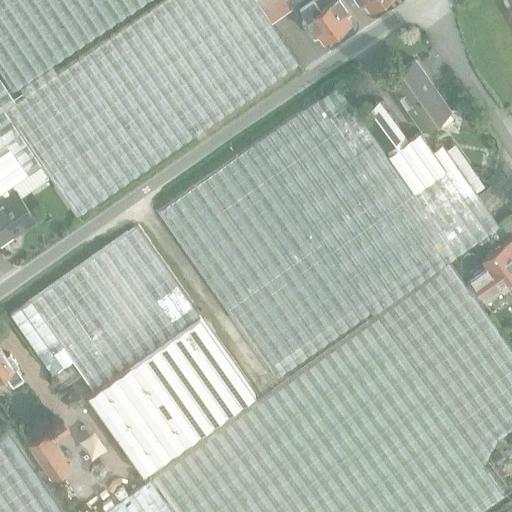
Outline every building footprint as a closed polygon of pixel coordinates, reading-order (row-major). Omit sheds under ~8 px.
[(0,0),(0,71),(11,88),(143,0),(0,0)] [(15,102),(3,110),(39,162),(49,176),(76,214),(297,61),(270,22),(255,0),(161,0),(56,73),(51,65),(19,87),(25,95),(15,102)] [(255,0),(270,22),(292,7),(290,4),(292,3),(289,0),(255,0)] [(296,0),(292,3),(290,4),(292,7),(313,37),(317,34),(322,41),(337,31),(315,0),(296,0)] [(341,0),(315,0),(337,31),(350,21),(346,14),(350,12),(341,0)] [(355,0),(360,5),(364,3),(368,9),(381,0),(355,0)] [(416,60),(387,79),(420,130),(449,111),(416,60)] [(0,139),(3,138),(26,171),(39,162),(3,110),(15,102),(0,79),(0,139)] [(162,207),(158,210),(275,376),(369,310),(371,313),(497,224),(474,192),(456,166),(415,194),(359,115),(337,84),(162,207)] [(378,100),(359,115),(415,194),(456,166),(441,143),(432,149),(418,130),(407,138),(378,100)] [(3,138),(0,139),(0,199),(15,189),(20,196),(49,176),(39,162),(26,171),(3,138)] [(0,199),(0,240),(21,227),(22,228),(36,219),(20,196),(15,189),(0,199)] [(105,246),(9,314),(51,373),(72,358),(93,388),(198,315),(136,225),(105,246)] [(467,278),(489,309),(507,296),(501,288),(511,279),(511,238),(481,260),(485,265),(467,278)] [(280,384),(151,476),(177,511),(472,511),(502,491),(482,463),(495,438),(511,425),(511,349),(449,262),(280,384)] [(93,388),(86,393),(141,472),(253,394),(198,315),(93,388)] [(0,376),(4,374),(11,385),(21,378),(14,367),(16,365),(8,353),(4,356),(0,350),(0,376)] [(27,444),(50,478),(69,466),(53,441),(69,431),(60,418),(45,428),(46,431),(27,444)] [(0,511),(62,511),(4,427),(0,430),(0,511)] [(105,472),(105,470),(105,469),(104,467),(103,465),(101,464),(99,463),(97,463),(95,463),(94,464),(93,465),(91,466),(90,468),(90,470),(90,472),(91,474),(93,476),(94,477),(95,477),(97,478),(99,477),(101,477),(103,475),(104,474),(105,472)] [(177,511),(151,476),(101,511),(177,511)]
